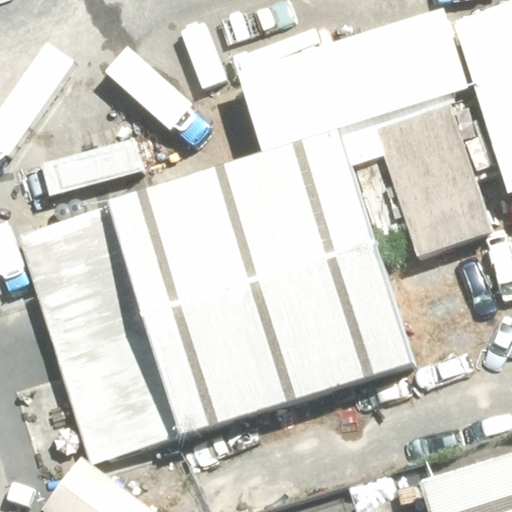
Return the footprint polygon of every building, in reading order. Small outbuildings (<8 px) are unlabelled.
[(511,32),(452,56),(509,206),(511,204),(511,32)] [(434,105),(359,131),(406,263),(480,237),(434,105)] [(410,370),(338,145),(23,245),(95,470),(410,370)] [(511,511),(511,467),(406,499),(409,511),(511,511)] [(128,511),(64,472),(38,511),(128,511)]
